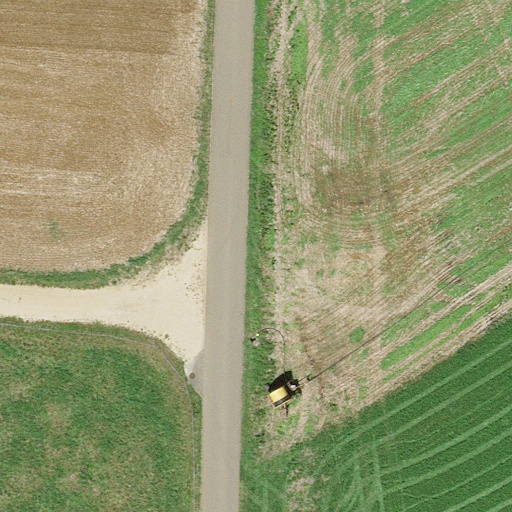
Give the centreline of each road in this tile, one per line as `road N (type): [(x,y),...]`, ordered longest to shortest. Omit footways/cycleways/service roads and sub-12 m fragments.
road 1 (unclassified): [(228,308),(235,0)]
road 2 (track): [(0,296),(228,308)]
road 3 (unclassified): [(228,308),(224,511)]
